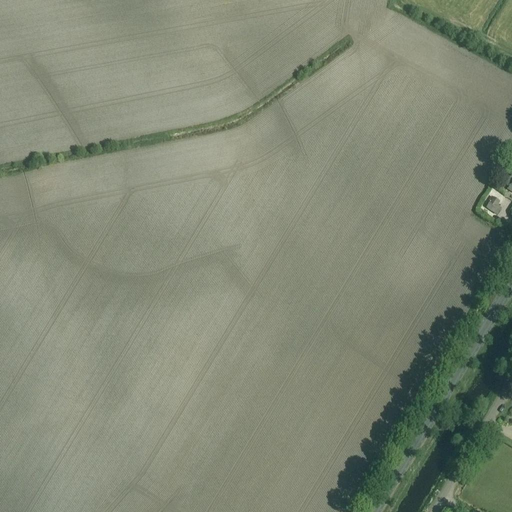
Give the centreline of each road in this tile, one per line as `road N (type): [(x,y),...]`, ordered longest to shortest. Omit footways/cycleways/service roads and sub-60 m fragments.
road 1 (secondary): [(373,511),(511,286)]
road 2 (unclassified): [(442,498),(511,381)]
